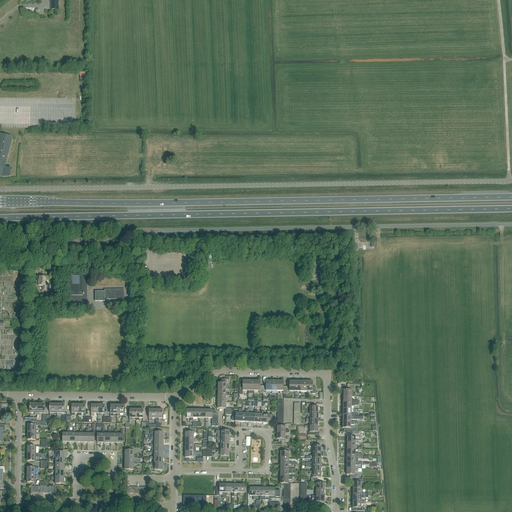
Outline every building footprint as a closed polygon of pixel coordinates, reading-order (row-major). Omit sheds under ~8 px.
[(0,176),(8,176),(10,169),(4,167),(12,137),(0,134),(0,176)] [(83,275),(70,275),(70,296),(71,296),(71,305),(87,305),(87,277),(83,277),(83,275)] [(45,276),(39,276),(39,281),(38,281),(38,286),(42,286),(42,290),(46,290),(46,283),(45,283),(45,276)] [(95,292),(95,301),(105,301),(105,299),(123,299),(123,290),(104,290),(104,292),(95,292)] [(226,390),(230,390),(230,387),(228,387),(228,383),(228,380),(220,379),(220,383),(218,383),(217,390),(226,390)] [(242,390),(248,391),(248,381),(242,381),(242,385),(239,385),(239,395),(242,395),(242,390)] [(262,393),(262,386),(260,386),(260,381),(254,381),(254,391),(259,391),(259,393),(262,393)] [(271,391),(271,381),(266,381),(265,386),(262,386),(262,393),(266,393),(266,391),(271,391)] [(277,381),(277,391),(282,391),(282,393),(286,394),(286,386),(283,386),(283,381),(277,381)] [(286,386),(286,394),(289,394),(289,391),(295,391),(295,381),(289,381),(289,386),(286,386)] [(306,382),(306,392),(312,392),(312,394),(315,394),(315,387),(312,387),(312,382),(306,382)] [(353,394),(353,384),(347,384),(347,390),(343,390),(343,397),(351,397),(355,397),(355,394),(353,394)] [(226,402),(217,402),(217,409),(218,409),(225,409),(225,412),(231,412),(231,409),(226,409),(226,402)] [(310,407),(310,413),(318,413),(318,407),(314,407),(314,404),(306,404),(306,407),(310,407)] [(233,421),(235,421),(241,422),(241,414),(242,414),(242,409),(239,409),(239,413),(235,413),(235,416),(233,416),(232,417),(231,418),(231,419),(232,420),(233,421)] [(208,418),(211,418),(211,417),(212,414),(217,414),(217,413),(215,410),(212,410),(205,410),(205,418),(205,421),(208,421),(208,418)] [(48,426),(48,423),(48,422),(46,422),(42,422),(41,422),(36,422),(35,422),(35,425),(28,425),(28,432),(36,432),(36,425),(41,425),(41,426),(48,426)] [(318,426),(309,426),(306,426),(305,426),(305,428),(309,428),(309,432),(307,432),(307,435),(314,436),(314,433),(318,433),(318,426)] [(217,437),(229,438),(229,429),(220,427),(220,429),(221,429),(221,431),(215,431),(215,434),(217,434),(217,437)] [(154,438),(163,439),(163,432),(160,432),(160,429),(150,429),(150,434),(152,434),(152,438),(154,438)] [(69,442),(69,434),(70,434),(70,430),(67,430),(67,433),(62,433),(62,434),(60,434),(60,436),(62,436),(62,442),(69,442)] [(185,433),(185,439),(193,439),(193,433),(195,433),(195,430),(189,430),(189,433),(185,433)] [(288,433),(276,433),(276,440),(278,440),(278,442),(288,442),(288,440),(288,439),(285,438),(285,435),(288,435),(288,433)] [(347,437),(347,443),(355,444),(359,444),(359,440),(355,440),(355,438),(359,438),(359,434),(351,434),(351,437),(347,437)] [(313,447),(313,453),(321,453),(321,446),(317,446),(317,443),(311,443),(311,447),(313,447)] [(125,451),(125,457),(134,457),(134,458),(137,458),(137,456),(134,455),(134,451),(132,451),(133,449),(127,449),(127,451),(125,451)] [(280,452),(280,458),(288,458),(288,452),(290,452),(290,449),(284,449),(284,452),(280,452)] [(358,468),(355,468),(346,468),(346,475),(350,475),(350,478),(356,478),(356,475),(355,475),(355,471),(358,471),(358,468)] [(309,471),(309,472),(307,472),(307,474),(309,474),(312,474),(312,478),(311,478),(311,481),(317,481),(317,478),(320,478),(320,472),(312,471),(309,471)] [(288,477),(280,477),(280,484),(284,484),(284,487),(290,487),(290,484),(288,484),(288,480),(292,480),(292,477),(288,477)] [(353,483),(353,489),(361,489),(361,483),(363,483),(363,480),(356,480),(356,483),(353,483)] [(216,487),(216,488),(216,496),(219,496),(219,493),(222,493),(222,498),(225,498),(225,493),(225,484),(219,484),(219,487),(216,487)] [(244,485),(238,485),(238,493),(238,497),(240,497),(240,493),(246,493),(246,488),(244,488),(244,485)] [(256,500),(256,496),(255,496),(255,488),(248,488),(248,496),(253,496),(253,500),(256,500)] [(268,488),(268,497),(268,501),(268,502),(271,502),(271,499),(280,499),(280,490),(274,490),(274,488),(268,488)] [(206,495),(183,495),(183,505),(205,506),(206,495)] [(324,497),(315,496),(315,497),(312,496),(312,499),(315,499),(315,503),(314,503),(314,505),(320,505),(320,503),(324,503),(324,497)] [(360,508),(360,504),(364,505),(364,502),(361,502),(352,502),(352,508),(356,508),(356,511),(362,511),(362,508),(360,508)]
